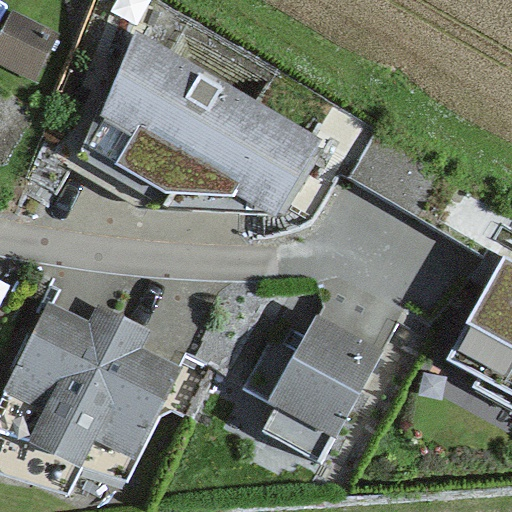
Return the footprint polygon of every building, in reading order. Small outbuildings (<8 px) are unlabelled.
[(46,38),(9,17),(0,33),(0,73),(20,84),(46,38)] [(228,102),(141,56),(102,129),(188,175),(228,102)] [(314,148),(228,102),(188,175),(275,221),(314,148)] [(374,135),(353,182),(449,225),(470,177),(374,135)] [(511,278),(505,275),(470,340),(511,362),(511,278)] [(170,382),(50,327),(2,430),(121,486),(170,382)] [(276,332),(247,386),(270,397),(298,344),(276,332)] [(319,334),(276,418),(333,447),(376,362),(319,334)]
